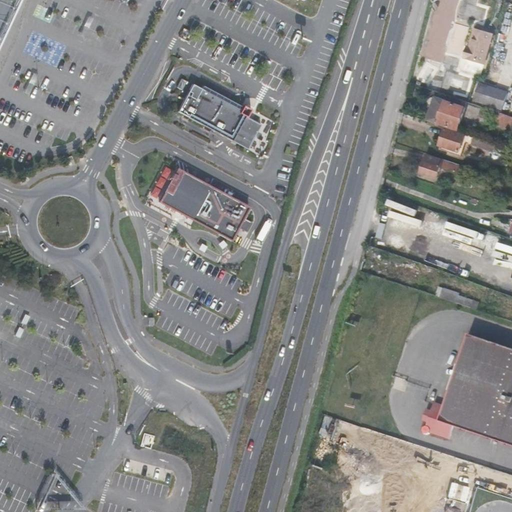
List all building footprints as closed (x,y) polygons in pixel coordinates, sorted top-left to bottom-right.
[(0,0),(0,44),(20,0),(0,0)] [(463,16),(464,18),(466,19),(483,24),(488,8),(471,4),(470,4),(468,4),(466,5),(464,6),(463,7),(462,9),(462,11),(462,13),(462,15),(463,16)] [(461,57),(469,28),(454,23),(446,52),(461,57)] [(484,65),(493,34),(475,28),(469,47),(466,46),(463,59),(466,60),(483,65),(484,65)] [(483,65),(466,60),(463,69),(480,75),(483,65)] [(442,88),(467,95),(472,79),(447,71),(442,88)] [(262,119),(248,112),(251,104),(243,100),(243,101),(202,81),(200,84),(192,80),(177,109),(234,137),(249,145),(262,119)] [(502,109),(508,93),(479,84),(474,100),(502,109)] [(437,124),(445,101),(435,98),(427,120),(437,124)] [(466,108),(445,101),(437,124),(458,131),(466,108)] [(511,129),(511,116),(497,112),(493,124),(511,129)] [(459,153),(465,135),(445,128),(439,147),(459,153)] [(508,148),(474,137),(471,145),(505,156),(508,148)] [(420,173),(437,179),(441,168),(466,176),(469,168),(443,159),(443,160),(426,155),(420,173)] [(256,204),(182,167),(164,203),(238,240),(256,204)] [(440,298),(477,310),(479,302),(459,296),(460,293),(444,288),(440,298)] [(435,404),(427,426),(423,425),(419,436),(428,439),(430,433),(448,440),(453,428),(511,447),(511,351),(470,338),(446,406),(447,407),(446,408),(435,404)]
